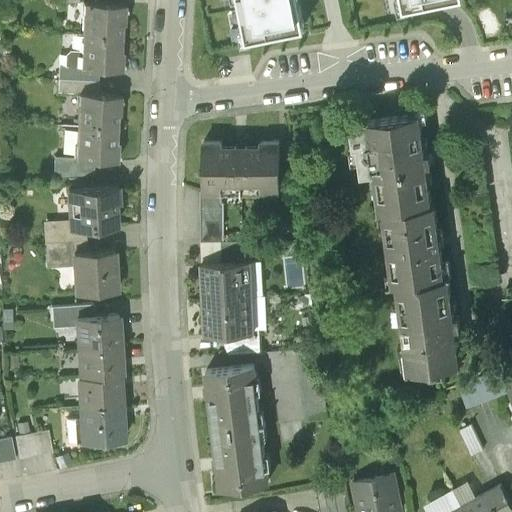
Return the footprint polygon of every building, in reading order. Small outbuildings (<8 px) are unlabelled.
[(239,0),(244,24),(248,23),(251,35),(304,24),(299,0),(239,0)] [(126,3),(84,1),(83,3),(86,3),(86,15),(83,14),(82,34),(122,36),(123,22),(125,22),(126,3)] [(122,36),(82,34),(81,51),(70,50),(66,53),(66,65),(80,66),(80,67),(98,68),(122,69),(123,50),(121,50),(122,36)] [(66,65),(59,65),(58,78),(98,80),(98,68),(80,67),(80,66),(66,65)] [(98,80),(58,78),(57,91),(79,92),(79,91),(97,92),(98,80)] [(97,92),(79,91),(79,92),(79,93),(82,93),(81,105),(78,105),(77,124),(117,126),(118,113),(120,113),(121,94),(97,92)] [(419,112),(351,121),(354,144),(358,143),(362,171),(382,169),(385,192),(377,193),(379,209),(388,208),(431,202),(426,163),(431,162),(429,152),(424,152),(419,112)] [(117,126),(77,124),(76,143),(79,143),(78,155),(75,155),(75,156),(75,157),(94,158),(118,159),(119,140),(117,140),(117,126)] [(261,145),(222,145),(222,141),(203,141),(203,189),(222,189),(222,202),(224,202),(224,239),(243,239),(242,181),(261,181),(261,189),(279,189),(279,141),(261,141),(261,145)] [(480,141),(456,145),(457,157),(481,154),(480,141)] [(481,154),(457,157),(459,169),(483,166),(481,154)] [(94,158),(75,157),(75,156),(54,155),(53,175),(93,173),(94,158)] [(483,166),(459,169),(461,181),(484,178),(483,166)] [(484,178),(461,181),(462,194),(486,191),(484,178)] [(117,184),(68,187),(70,225),(70,227),(85,226),(116,224),(114,202),(118,202),(117,184)] [(222,202),(222,189),(203,189),(200,189),(201,240),(224,239),(224,202),(222,202)] [(486,194),(463,197),(473,271),(496,268),(486,194)] [(431,202),(388,208),(390,223),(384,224),(390,269),(396,269),(398,281),(444,275),(434,202),(431,202)] [(70,225),(43,227),(44,241),(86,238),(85,226),(70,227),(70,225)] [(86,238),(44,241),(45,260),(74,258),(74,251),(87,251),(86,238)] [(243,239),(221,240),(222,260),(250,259),(249,239),(243,239)] [(87,251),(74,251),(74,258),(76,290),(115,287),(113,249),(87,251)] [(222,260),(202,261),(203,282),(205,282),(206,297),(245,295),(244,261),(250,260),(250,259),(222,260)] [(496,268),(473,271),(474,284),(498,281),(496,268)] [(398,281),(396,282),(398,298),(406,297),(409,319),(401,320),(405,347),(408,346),(411,369),(460,362),(448,275),(444,275),(398,281)] [(206,297),(204,297),(206,332),(228,331),(246,330),(247,329),(245,295),(206,297)] [(93,302),(51,304),(52,317),(76,316),(76,315),(94,314),(93,302)] [(94,314),(76,315),(76,316),(78,344),(120,342),(118,312),(94,314)] [(259,328),(247,329),(246,330),(228,331),(229,352),(260,349),(259,328)] [(120,342),(78,344),(79,374),(119,371),(121,371),(120,342)] [(318,345),(296,348),(305,419),(328,415),(318,345)] [(254,362),(206,368),(214,427),(261,421),(254,362)] [(485,372),(459,382),(467,405),(510,389),(505,378),(506,377),(502,366),(485,372)] [(79,374),(77,374),(79,403),(121,400),(119,371),(79,374)] [(121,400),(79,403),(80,416),(66,417),(67,440),(123,436),(121,400)] [(261,421),(214,427),(221,485),(268,480),(261,421)] [(472,422),(459,428),(471,453),(484,447),(472,422)] [(48,428),(36,430),(41,451),(52,449),(48,428)] [(36,430),(25,432),(30,454),(41,451),(36,430)] [(25,432),(14,434),(19,456),(30,454),(25,432)] [(10,435),(0,436),(0,439),(4,459),(15,457),(10,435)] [(394,471),(353,480),(359,511),(381,511),(401,508),(394,471)] [(347,511),(340,480),(316,484),(320,511),(347,511)] [(511,511),(511,502),(501,482),(446,511),(511,511)]
